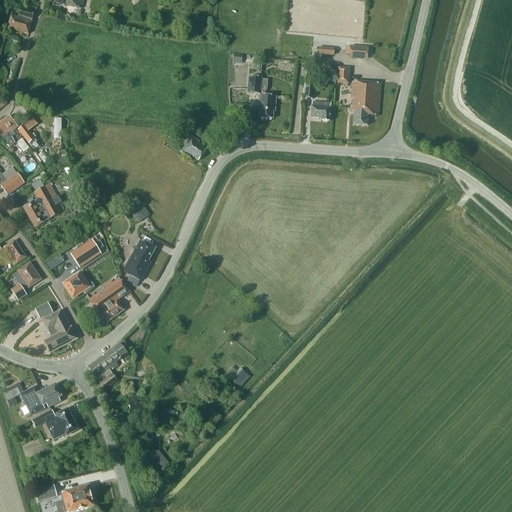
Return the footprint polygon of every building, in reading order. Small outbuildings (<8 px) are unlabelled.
[(55,0),(55,3),(82,9),(83,0),(55,0)] [(8,28),(29,35),(32,22),(35,12),(21,8),(18,18),(11,16),(8,28)] [(350,57),(368,59),(369,48),(351,47),(350,57)] [(326,48),(326,56),(334,56),(335,49),(326,48)] [(337,83),(349,84),(352,68),(339,66),(337,83)] [(265,91),(261,90),(262,78),(249,77),(248,93),(259,94),(259,104),(261,104),(260,118),(273,119),(274,111),(275,112),(276,97),(265,96),(265,91)] [(381,84),(353,82),(352,98),(352,107),(351,107),(351,110),(355,111),(354,125),(367,126),(368,115),(378,116),(380,95),(381,84)] [(314,88),(306,87),(305,99),(313,100),(314,88)] [(321,121),(330,121),(331,108),(331,104),(312,102),(312,106),(311,118),(322,119),(321,121)] [(3,140),(5,144),(13,138),(10,134),(18,128),(10,116),(0,123),(0,137),(2,140),(3,140)] [(18,130),(29,144),(35,139),(25,125),(18,130)] [(181,138),(172,133),(168,140),(177,145),(181,138)] [(200,142),(192,137),(183,150),(199,161),(207,150),(199,144),(200,142)] [(17,144),(24,153),(29,149),(22,140),(17,144)] [(40,146),(35,140),(29,144),(34,150),(40,146)] [(8,196),(25,184),(18,174),(7,181),(0,171),(0,186),(1,186),(8,196)] [(24,208),(35,228),(61,213),(56,206),(61,203),(50,184),(35,193),(38,199),(24,208)] [(133,203),(127,207),(132,215),(138,211),(133,203)] [(132,215),(139,224),(144,220),(138,211),(132,215)] [(80,268),(102,254),(100,251),(95,243),(92,240),(71,254),(80,268)] [(100,240),(95,243),(100,251),(104,248),(100,240)] [(156,249),(141,240),(123,272),(131,276),(128,282),(137,287),(140,281),(141,282),(152,263),(149,261),(156,249)] [(3,249),(14,266),(26,258),(15,241),(3,249)] [(41,280),(30,263),(18,272),(29,288),(41,280)] [(95,288),(92,283),(88,286),(79,274),(63,284),(73,299),(85,291),(86,293),(95,288)] [(113,283),(112,281),(103,287),(105,290),(90,300),(96,308),(95,309),(99,315),(101,313),(108,322),(124,311),(117,301),(129,292),(120,279),(113,283)] [(24,291),(20,285),(12,291),(15,296),(24,291)] [(15,296),(18,301),(27,295),(24,291),(15,296)] [(48,302),(35,309),(41,320),(46,317),(50,315),(54,313),(48,302)] [(51,316),(43,321),(48,330),(52,338),(45,342),(51,353),(57,350),(57,351),(59,350),(58,349),(64,346),(78,340),(72,328),(71,328),(62,311),(54,314),(51,316)] [(125,357),(127,359),(130,357),(120,344),(88,368),(105,390),(117,380),(111,372),(118,366),(116,363),(125,357)] [(232,379),(241,387),(250,377),(241,369),(232,379)] [(62,397),(56,385),(39,394),(36,387),(21,395),(32,416),(45,410),(43,406),(47,405),(48,408),(61,402),(59,398),(62,397)] [(105,405),(112,400),(105,390),(98,395),(105,405)] [(78,430),(68,409),(56,415),(57,417),(56,418),(52,411),(32,422),(35,428),(45,423),(54,440),(66,434),(67,436),(78,430)] [(111,418),(118,433),(129,429),(122,413),(112,417),(111,418)] [(152,448),(156,446),(150,437),(146,439),(152,448)] [(148,477),(161,474),(156,452),(143,455),(148,477)] [(42,487),(50,484),(47,477),(39,480),(42,487)] [(57,497),(54,486),(40,490),(44,501),(57,497)] [(66,511),(75,511),(94,507),(89,486),(62,493),(64,501),(66,511)] [(66,511),(64,501),(56,503),(57,511),(66,511)]
